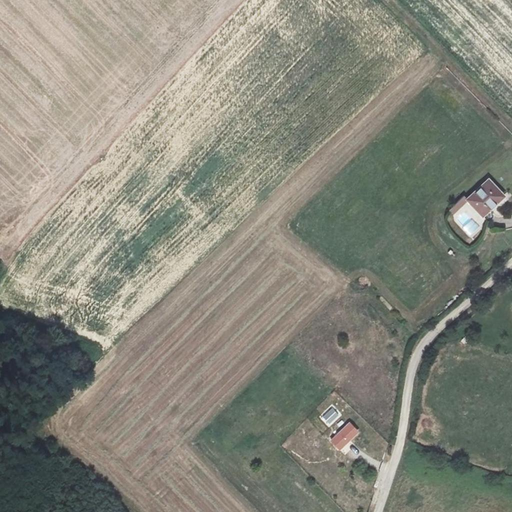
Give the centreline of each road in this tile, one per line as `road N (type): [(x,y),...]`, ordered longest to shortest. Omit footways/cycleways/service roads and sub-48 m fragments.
road 1 (unclassified): [(511,264),(417,352),(378,511)]
road 2 (track): [(511,123),(385,0)]
